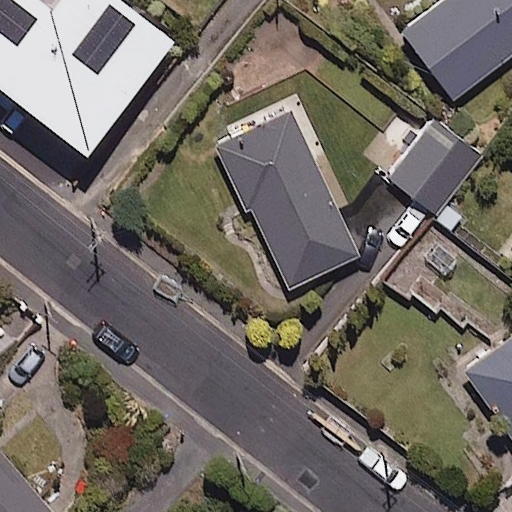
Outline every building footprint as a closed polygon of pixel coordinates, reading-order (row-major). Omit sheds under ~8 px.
[(0,0),(0,81),(93,155),(181,43),(127,0),(0,0)] [(511,54),(511,0),(444,0),(397,34),(447,102),(511,54)] [(364,256),(293,113),(223,147),(293,290),(364,256)] [(473,168),(429,129),(387,179),(432,217),(473,168)] [(511,338),(460,376),(511,449),(511,338)] [(0,511),(54,511),(3,454),(0,456),(0,511)]
